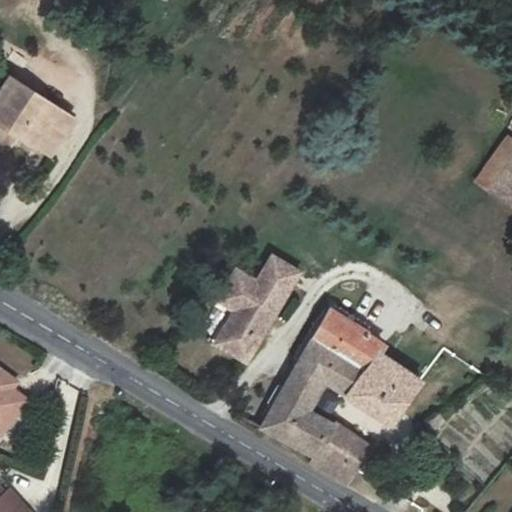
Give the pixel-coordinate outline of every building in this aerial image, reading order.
[(76,112),(19,76),(2,103),(0,105),(0,121),(19,133),(50,153),(76,112)] [(0,105),(2,103),(0,101),(0,140),(10,147),(19,133),(0,121),(0,105)] [(511,137),(506,133),(472,179),(511,208),(511,137)] [(268,327),(301,272),(274,256),(258,281),(237,269),(218,299),(236,310),(216,344),(246,362),(262,337),(258,335),(264,325),(268,327)] [(394,425),(423,383),(382,355),(387,346),(332,310),(259,428),(316,459),(312,465),(346,483),(373,445),(338,423),(335,426),(311,412),(327,383),(394,425)] [(0,368),(0,432),(1,433),(32,392),(0,368)] [(0,511),(29,511),(11,492),(7,496),(0,487),(0,511)]
